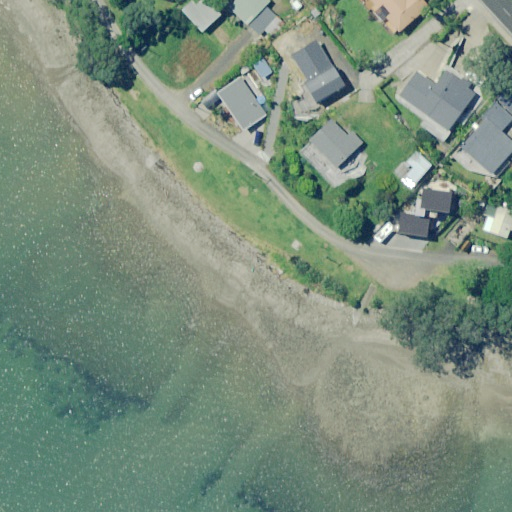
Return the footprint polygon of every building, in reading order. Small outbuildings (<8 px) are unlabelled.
[(220,15),(206,0),(200,0),(186,13),(202,31),(220,15)] [(269,1),(268,0),(234,0),(228,7),(247,24),(269,1)] [(358,0),(361,3),(364,0),(371,0),(399,31),(429,6),(424,0),(358,0)] [(283,24),(276,18),(264,30),(271,37),(283,24)] [(330,65),(313,37),(289,52),(319,100),(341,86),(328,66),(330,65)] [(271,72),(263,58),(252,65),(261,79),(271,72)] [(475,92),(445,70),(435,83),(415,68),(397,93),(447,131),(475,92)] [(251,95),(239,78),(218,93),(243,130),(265,115),(260,108),(267,103),(258,91),(251,95)] [(511,118),(511,106),(492,95),(482,116),(482,121),(459,146),(495,179),(509,163),(511,166),(511,142),(500,132),(511,118)] [(346,136),(330,120),(309,140),(335,168),(362,143),(351,131),(346,136)] [(431,165),(415,150),(394,173),(410,188),(431,165)] [(511,211),(498,207),(494,219),(486,217),(481,230),(506,238),(509,229),(511,230),(511,211)] [(465,237),(455,229),(447,240),(457,248),(465,237)] [(416,237),(400,235),(399,244),(415,245),(416,237)]
